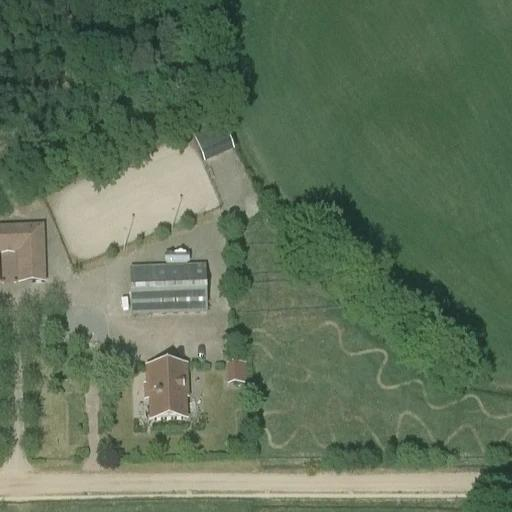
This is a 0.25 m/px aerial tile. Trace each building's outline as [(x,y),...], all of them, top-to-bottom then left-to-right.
[(193,139),(205,167),(232,155),(221,127),(193,139)] [(42,228),(0,229),(0,244),(30,243),(32,285),(44,285),(42,228)] [(130,273),(132,317),(206,314),(204,270),(130,273)] [(227,367),(228,387),(246,386),(246,366),(227,367)] [(188,405),(191,404),(190,385),(189,368),(153,369),(153,386),(153,406),(156,406),(157,428),(189,427),(188,405)]
